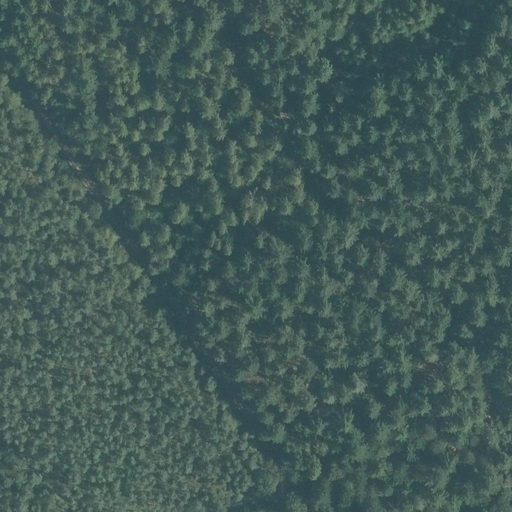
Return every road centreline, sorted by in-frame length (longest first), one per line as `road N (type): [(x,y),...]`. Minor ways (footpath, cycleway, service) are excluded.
road 1 (track): [(316,511),(0,54)]
road 2 (track): [(192,0),(221,21),(341,198),(511,355)]
road 3 (track): [(511,329),(304,478),(213,511)]
